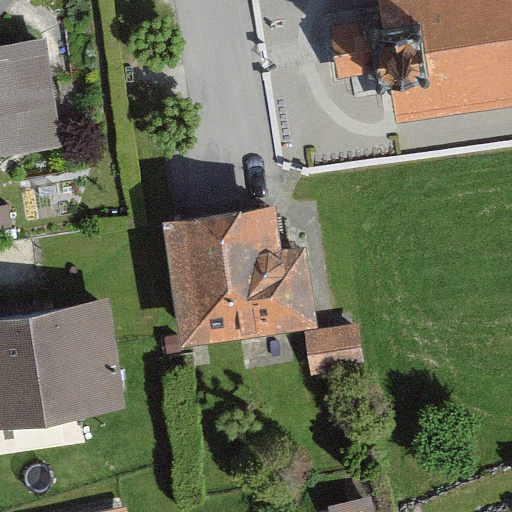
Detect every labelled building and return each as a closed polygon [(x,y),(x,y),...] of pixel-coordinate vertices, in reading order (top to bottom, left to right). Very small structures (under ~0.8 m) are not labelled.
[(511,0),(382,0),(398,114),(511,101),(511,0)] [(0,149),(59,142),(44,27),(0,32),(0,149)] [(289,195),(166,211),(182,338),(301,322),(322,320),(310,234),(294,236),(289,195)] [(105,290),(0,303),(0,414),(120,399),(105,290)] [(322,320),(301,322),(306,367),(359,361),(354,316),(322,320)] [(369,511),(362,487),(323,498),(326,511),(369,511)] [(126,511),(123,495),(28,511),(126,511)]
